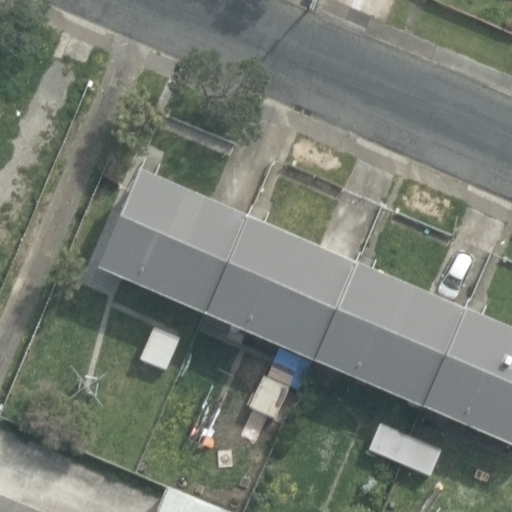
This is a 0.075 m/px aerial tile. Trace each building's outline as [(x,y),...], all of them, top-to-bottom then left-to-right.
[(0,187),(26,129),(0,117),(0,187)] [(417,412),(511,453),(511,336),(464,316),(355,269),(245,223),(131,174),(88,271),(204,320),(308,365),(417,412)] [(139,360),(165,372),(179,340),(152,329),(139,360)] [(250,409),(275,420),(289,389),(263,378),(250,409)] [(400,465),(429,478),(441,450),(407,435),(381,423),(368,451),(400,465)] [(153,511),(226,511),(164,487),(153,511)] [(0,511),(34,511),(0,498),(0,511)]
